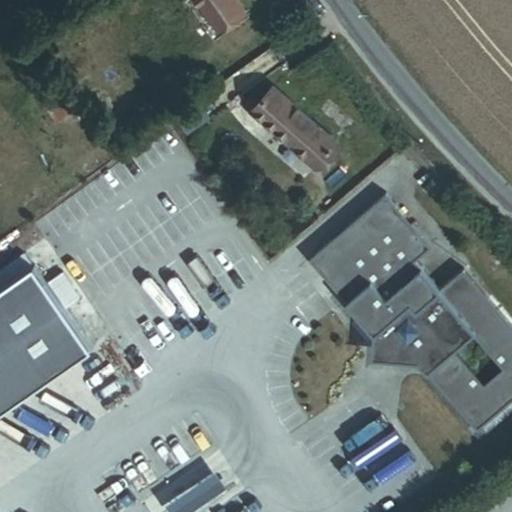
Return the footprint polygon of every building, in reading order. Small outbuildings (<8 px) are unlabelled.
[(190,0),(225,47),(249,28),(226,0),(190,0)] [(340,150),(273,96),(253,120),(310,165),(318,155),(328,164),(340,150)] [(328,164),(318,155),(310,165),(320,174),(328,164)] [(511,416),(511,339),(463,283),(441,302),(417,274),(433,260),(413,237),(409,240),(403,233),(407,230),(387,206),(315,268),(335,292),(338,288),(344,295),(336,303),(373,347),(373,358),(378,367),(391,374),(418,375),(478,445),(511,416)] [(0,283),(35,259),(26,247),(0,265),(0,283)] [(94,344),(35,259),(0,283),(0,409),(71,360),(94,344)] [(344,295),(338,288),(335,292),(315,268),(310,273),(336,303),(344,295)]
